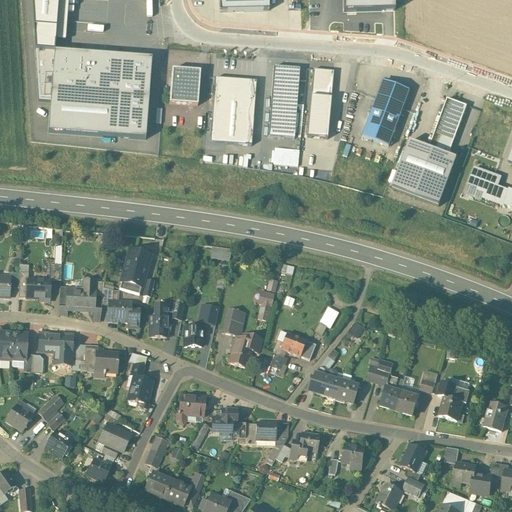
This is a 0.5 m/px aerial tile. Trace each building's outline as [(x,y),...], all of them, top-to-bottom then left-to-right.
[(58,0),(31,0),(34,41),(55,42),(58,0)] [(268,0),(218,0),(219,3),(219,13),(227,13),(268,12),(268,0)] [(394,12),(394,0),(342,0),(343,13),(394,12)] [(501,0),(471,0),(472,34),(503,34),(501,0)] [(54,53),(55,42),(34,41),(38,103),(50,104),(53,53),(54,53)] [(54,53),(53,53),(50,104),(47,134),(145,141),(151,60),(54,53)] [(287,70),(273,69),(268,139),(294,141),(298,82),(286,81),(287,70)] [(299,71),(287,70),(286,81),(298,82),(299,71)] [(200,73),(172,71),(169,106),(197,108),(200,73)] [(313,72),(310,97),(330,99),(333,74),(313,72)] [(256,83),(214,80),(209,145),(251,148),(256,83)] [(384,82),(363,139),(389,148),(410,92),(384,82)] [(326,139),(330,99),(310,97),(306,137),(326,139)] [(447,100),(429,150),(449,157),(467,107),(447,100)] [(162,125),(162,108),(151,108),(151,125),(162,125)] [(410,143),(394,189),(439,205),(456,160),(449,157),(429,150),(410,143)] [(286,167),(299,167),(300,151),(287,151),(286,167)] [(501,179),(475,169),(469,186),(478,189),(477,191),(484,194),(482,199),(504,207),(510,193),(498,188),(501,179)] [(213,247),(211,259),(231,262),(232,250),(213,247)] [(150,258),(130,252),(119,291),(139,297),(150,258)] [(63,280),(73,280),(73,264),(64,264),(63,280)] [(293,275),(294,268),(284,265),(283,273),(293,275)] [(19,275),(9,275),(9,282),(10,282),(9,290),(18,291),(19,275)] [(28,275),(19,275),(18,300),(26,300),(27,281),(28,281),(28,275)] [(270,280),(267,291),(276,293),(279,282),(270,280)] [(0,281),(0,299),(9,300),(9,290),(10,282),(9,282),(0,281)] [(28,281),(27,281),(26,300),(48,301),(49,282),(28,281)] [(154,283),(147,282),(143,298),(150,299),(154,283)] [(68,292),(67,292),(66,307),(66,310),(94,312),(95,298),(95,294),(95,284),(83,283),(82,293),(68,292)] [(104,284),(95,284),(95,294),(95,298),(102,298),(103,290),(104,284)] [(60,289),(59,307),(66,307),(67,292),(68,292),(68,289),(60,289)] [(113,292),(103,290),(102,298),(101,306),(109,306),(109,304),(112,304),(113,292)] [(273,296),(264,294),(258,320),(266,322),(269,310),(270,310),(273,296)] [(121,304),(120,303),(119,303),(117,303),(116,304),(112,304),(109,304),(109,306),(108,322),(120,323),(121,322),(126,322),(130,319),(131,305),(122,304),(121,304)] [(181,305),(170,305),(170,320),(180,320),(181,305)] [(167,308),(155,307),(155,316),(153,316),(153,319),(150,319),(149,339),(167,340),(167,308)] [(328,327),(332,329),(340,313),(329,308),(316,332),(324,336),(328,327)] [(245,315),(228,311),(222,335),(239,338),(245,315)] [(212,318),(203,318),(203,333),(212,333),(212,318)] [(351,336),(360,340),(365,328),(356,324),(351,336)] [(201,330),(185,330),(184,348),(200,349),(201,330)] [(0,333),(0,355),(2,355),(2,362),(12,362),(14,335),(0,333)] [(27,336),(14,335),(12,362),(24,363),(25,363),(26,357),(27,336)] [(306,342),(286,335),(280,351),(300,359),(306,342)] [(56,338),(39,337),(38,353),(55,354),(56,338)] [(65,338),(56,338),(55,354),(64,355),(65,347),(65,338)] [(243,341),(235,339),(232,350),(236,352),(234,356),(231,355),(228,365),(246,370),(248,361),(249,361),(251,353),(258,355),(262,342),(254,340),(253,344),(243,341)] [(73,348),(65,347),(64,355),(64,361),(72,362),(73,348)] [(86,348),(79,347),(77,373),(94,374),(95,354),(96,354),(96,350),(86,349),(86,348)] [(333,351),(327,359),(333,364),(338,355),(333,351)] [(117,357),(105,356),(105,354),(96,354),(95,354),(94,374),(93,379),(103,379),(104,372),(116,373),(116,375),(117,375),(118,355),(117,355),(117,357)] [(146,359),(131,355),(128,364),(129,365),(130,364),(133,366),(144,368),(146,359)] [(32,358),(26,357),(25,363),(24,363),(23,370),(23,375),(31,375),(32,358)] [(39,358),(32,357),(32,358),(31,375),(42,376),(43,362),(39,358)] [(261,367),(267,369),(271,361),(264,358),(261,367)] [(285,360),(279,358),(274,370),(280,372),(285,360)] [(327,359),(318,371),(324,376),(333,364),(327,359)] [(133,366),(129,378),(134,380),(131,390),(133,390),(136,378),(141,380),(144,368),(133,366)] [(427,371),(425,380),(436,383),(439,374),(427,371)] [(377,372),(373,384),(386,388),(387,388),(390,378),(391,375),(377,372)] [(76,388),(76,378),(66,378),(66,388),(76,388)] [(141,380),(136,378),(133,390),(131,390),(128,404),(135,406),(135,404),(146,407),(152,383),(141,380)] [(341,384),(323,378),(322,381),(320,381),(319,385),(317,385),(315,387),(313,394),(317,396),(336,402),(341,384)] [(399,381),(390,378),(387,388),(386,388),(385,391),(384,391),(379,408),(396,413),(401,396),(402,390),(397,389),(399,381)] [(358,389),(341,384),(336,402),(352,407),(358,389)] [(457,388),(442,384),(438,397),(445,399),(445,398),(463,404),(466,405),(469,393),(457,389),(457,388)] [(424,385),(421,391),(433,395),(436,389),(424,385)] [(418,401),(401,396),(396,413),(413,418),(418,401)] [(204,400),(189,399),(189,398),(180,397),(179,416),(177,415),(177,417),(186,417),(203,419),(204,400)] [(463,404),(445,398),(445,399),(439,418),(457,423),(463,404)] [(56,399),(38,415),(44,422),(62,405),(56,399)] [(509,409),(490,404),(483,428),(502,434),(509,409)] [(35,417),(17,406),(6,424),(7,424),(8,423),(16,428),(15,429),(24,435),(35,417)] [(237,412),(221,411),(221,419),(220,427),(232,428),(236,428),(237,412)] [(97,424),(102,418),(96,413),(91,419),(97,424)] [(59,416),(47,428),(52,433),(64,421),(59,416)] [(177,417),(176,417),(176,423),(178,427),(182,427),(185,424),(186,417),(177,417)] [(221,419),(213,419),(212,421),(211,435),(221,435),(231,435),(232,428),(220,427),(221,419)] [(203,424),(194,447),(201,450),(211,427),(203,424)] [(109,426),(107,425),(99,443),(105,446),(118,452),(122,454),(130,438),(120,433),(120,431),(109,426)] [(276,426),(257,425),(257,426),(256,442),(275,443),(276,426)] [(246,426),(239,426),(238,446),(245,447),(246,426)] [(257,426),(246,426),(245,447),(256,447),(256,442),(257,426)] [(72,445),(55,434),(45,450),(62,460),(72,445)] [(319,439),(302,436),(302,435),(301,435),(298,452),(299,452),(302,452),(316,455),(317,455),(319,438),(319,439)] [(118,452),(105,446),(102,454),(115,459),(118,452)] [(165,451),(154,446),(151,452),(163,457),(165,451)] [(365,452),(344,447),(340,464),(351,466),(350,471),(361,473),(365,452)] [(426,454),(412,447),(407,457),(406,456),(400,467),(412,473),(416,475),(416,474),(426,454)] [(172,458),(180,461),(184,452),(176,449),(172,458)] [(459,451),(447,449),(441,462),(456,465),(457,465),(459,451)] [(298,452),(291,450),(289,460),(300,462),(302,452),(299,452),(298,452)] [(163,457),(151,452),(145,466),(156,471),(163,457)] [(110,469),(94,462),(94,461),(86,478),(87,478),(103,485),(103,486),(111,469),(110,468),(110,469)] [(331,461),(328,476),(334,478),(338,463),(331,461)] [(476,468),(457,465),(456,465),(454,482),(472,486),(473,486),(475,477),(476,468)] [(501,466),(493,465),(490,480),(491,480),(491,483),(497,484),(498,480),(501,466)] [(511,472),(508,472),(509,467),(501,466),(498,480),(503,481),(501,492),(510,493),(511,489),(511,487),(510,487),(511,477),(511,472)] [(6,473),(0,476),(0,493),(3,497),(4,496),(16,488),(6,473)] [(416,475),(412,473),(408,480),(417,484),(421,476),(416,474),(416,475)] [(171,483),(152,475),(144,494),(163,502),(171,483)] [(490,480),(475,477),(473,486),(472,486),(471,494),(488,497),(491,483),(491,480),(490,480)] [(388,484),(397,487),(399,481),(390,478),(388,484)] [(417,484),(408,480),(405,486),(422,494),(425,488),(417,484)] [(191,492),(171,483),(163,502),(183,510),(191,492)] [(422,494),(405,486),(402,494),(403,494),(422,504),(426,496),(422,494)] [(402,494),(387,487),(382,497),(381,496),(376,505),(390,511),(393,511),(403,494),(402,494)] [(31,511),(30,491),(20,492),(21,511),(31,511)] [(0,504),(6,500),(8,502),(4,496),(3,497),(0,493),(0,504)] [(234,511),(241,498),(229,493),(225,503),(230,506),(228,510),(233,511),(234,511)] [(465,511),(469,502),(449,494),(443,507),(455,511),(465,511)] [(225,503),(210,497),(210,498),(207,503),(203,511),(227,511),(228,510),(230,506),(225,503)] [(242,511),(250,502),(241,498),(234,511),(242,511)] [(203,511),(207,503),(203,501),(199,510),(202,511),(203,511)] [(472,511),(476,505),(469,502),(465,511),(472,511)]
